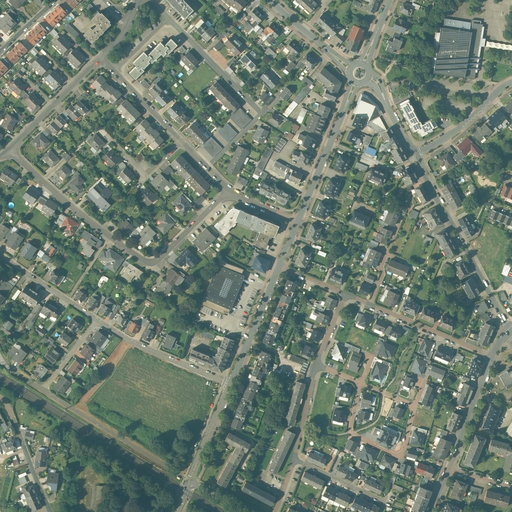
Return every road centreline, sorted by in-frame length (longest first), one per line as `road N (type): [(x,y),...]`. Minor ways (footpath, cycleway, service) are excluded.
road 1 (residential): [(230,190),(151,263),(7,150)]
road 2 (residential): [(167,20),(260,115),(208,166)]
road 3 (residential): [(414,155),(510,331)]
road 4 (residential): [(346,296),(492,354)]
road 5 (residential): [(230,383),(97,320)]
road 6 (residential): [(414,407),(394,453),(351,432),(360,385)]
road 7 (residential): [(97,320),(42,389),(0,357)]
road 8 (residential): [(99,59),(7,150)]
road 9 (tertiary): [(230,383),(279,267)]
road 10 (residential): [(49,511),(0,396)]
road 11 (residential): [(414,155),(511,83)]
road 12 (residential): [(447,466),(492,354)]
